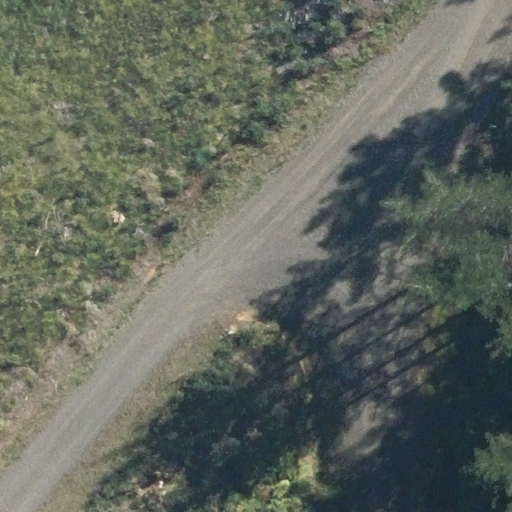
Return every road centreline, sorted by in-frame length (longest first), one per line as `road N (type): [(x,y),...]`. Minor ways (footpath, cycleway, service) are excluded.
road 1 (track): [(19,511),(118,395),(477,20)]
road 2 (track): [(368,511),(371,292),(490,0)]
